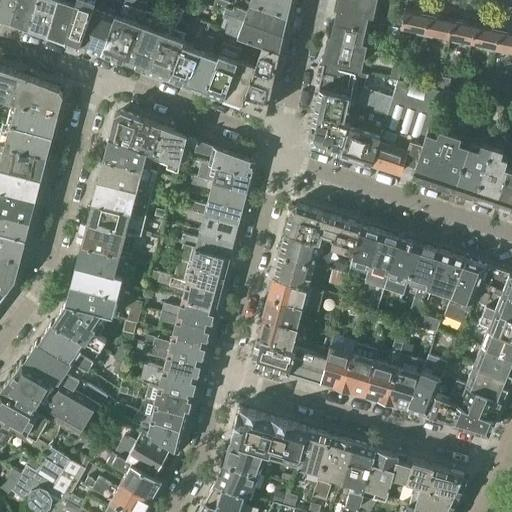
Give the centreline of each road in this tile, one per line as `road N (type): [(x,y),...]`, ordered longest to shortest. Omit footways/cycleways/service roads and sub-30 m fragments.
road 1 (residential): [(221,376),(507,462)]
road 2 (residential): [(0,344),(51,254),(98,75)]
road 3 (residential): [(511,236),(307,166),(280,148)]
road 4 (residential): [(280,148),(221,376)]
road 5 (residential): [(280,148),(98,75)]
road 6 (residential): [(313,0),(280,148)]
road 7 (residential): [(169,511),(201,455),(221,376)]
